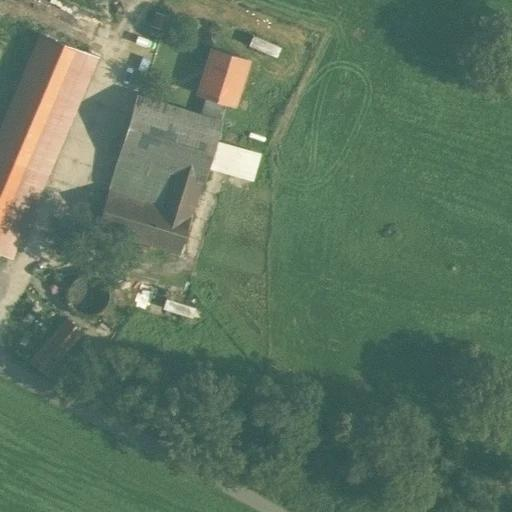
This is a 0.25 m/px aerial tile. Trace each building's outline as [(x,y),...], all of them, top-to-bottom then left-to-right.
[(41,34),(0,128),(0,154),(35,169),(85,52),(41,34)] [(247,58),(213,47),(199,93),(208,96),(201,117),(218,123),(225,101),(233,103),(247,58)] [(201,117),(137,98),(120,150),(202,175),(203,176),(219,123),(218,123),(201,117)] [(202,175),(120,150),(97,227),(179,252),(202,175)] [(0,249),(35,169),(0,154),(0,249)] [(105,302),(106,294),(105,286),(100,280),(93,276),(86,274),(78,276),(71,280),(67,287),(66,295),(67,303),(72,309),(79,313),(86,315),(94,313),(101,309),(105,302)] [(199,316),(202,303),(172,296),(169,308),(199,316)] [(66,318),(31,361),(46,373),(81,331),(66,318)]
